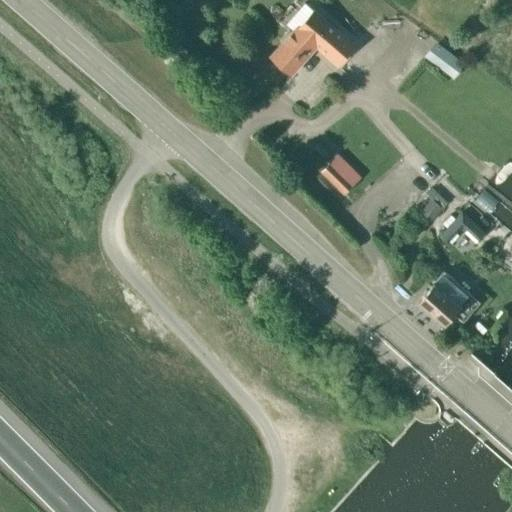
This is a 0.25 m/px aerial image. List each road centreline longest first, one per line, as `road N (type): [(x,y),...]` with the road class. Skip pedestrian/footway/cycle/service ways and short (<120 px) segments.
road 1 (unclassified): [(273,511),(279,461),(263,423),(111,245),(114,204),(169,131)]
road 2 (tertiary): [(511,435),(169,131)]
road 3 (tertiary): [(169,131),(19,0)]
